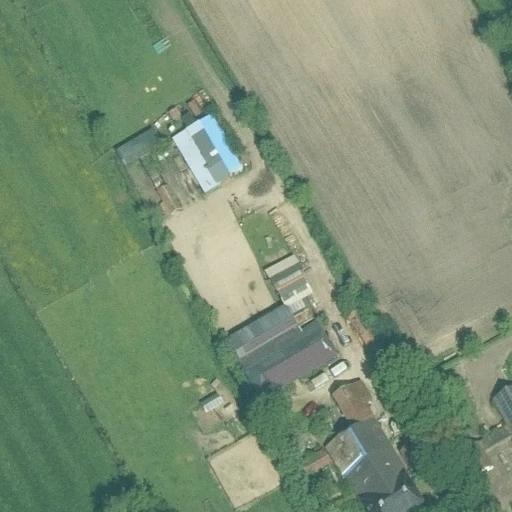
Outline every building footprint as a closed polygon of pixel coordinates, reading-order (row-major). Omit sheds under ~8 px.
[(169,170),(184,167),(181,152),(166,156),(169,170)] [(272,304),(281,321),(312,306),(304,289),(272,304)] [(259,408),(339,363),(315,325),(237,370),(259,408)] [(332,402),(352,437),(326,452),(363,511),(424,511),(405,480),(408,478),(364,407),(371,403),(361,385),(332,402)] [(511,394),(493,405),(511,438),(511,394)] [(493,472),(477,444),(459,455),(475,483),(493,472)] [(70,453),(87,486),(101,479),(84,446),(70,453)] [(323,453),(296,470),(309,490),(316,485),(312,478),(331,466),(323,453)] [(236,478),(236,487),(265,488),(266,470),(253,470),(253,478),(236,478)]
